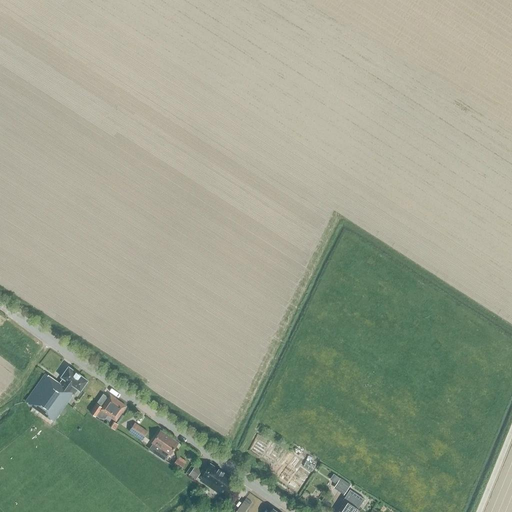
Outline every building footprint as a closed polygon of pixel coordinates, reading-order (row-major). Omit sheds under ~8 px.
[(79,391),(87,381),(68,367),(60,377),(62,379),(59,384),(56,382),(52,379),(52,380),(44,374),(25,401),(51,420),(54,422),(72,396),(72,394),(73,395),(77,389),(79,391)] [(115,421),(125,407),(109,395),(101,407),(97,404),(90,414),(96,418),(100,420),(105,420),(108,416),(115,421)] [(113,422),(109,428),(114,431),(118,425),(113,422)] [(147,432),(134,423),(129,432),(142,441),(147,432)] [(160,431),(151,443),(152,444),(148,450),(165,461),(177,443),(160,431)] [(177,459),(172,465),(180,470),(183,467),(184,468),(188,464),(179,458),(178,460),(177,459)] [(195,465),(188,476),(195,480),(202,470),(195,465)] [(210,465),(202,477),(199,480),(219,494),(229,478),(210,465)] [(343,495),(350,485),(340,478),(333,488),(343,495)] [(357,511),(359,510),(357,510),(364,500),(349,490),(343,500),(345,501),(337,511),(357,511)] [(244,501),(239,506),(245,511),(250,505),(244,501)]
